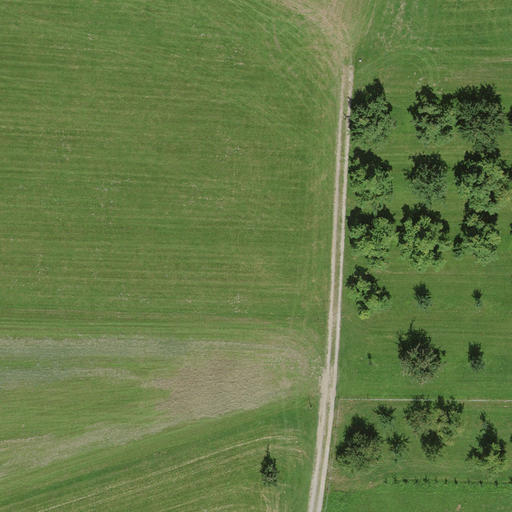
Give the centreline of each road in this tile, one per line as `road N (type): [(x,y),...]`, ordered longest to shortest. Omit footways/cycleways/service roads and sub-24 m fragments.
road 1 (track): [(348,76),(334,353),(316,511)]
road 2 (track): [(511,392),(331,390)]
